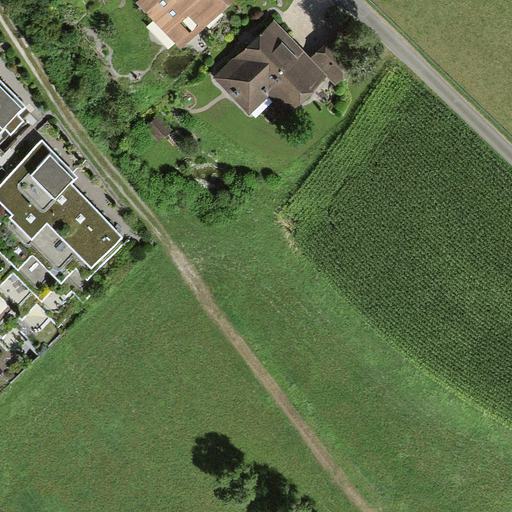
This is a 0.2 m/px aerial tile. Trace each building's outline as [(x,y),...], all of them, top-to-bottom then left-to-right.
[(146,0),(141,5),(177,41),(218,0),(146,0)] [(272,24),(214,77),(244,109),(266,88),(283,107),(319,75),(272,24)] [(354,56),(333,32),(310,54),(331,77),(354,56)] [(0,126),(9,118),(23,104),(0,79),(0,66),(1,65),(0,64),(0,126)] [(77,173),(43,139),(32,150),(9,175),(0,185),(0,374),(10,385),(93,307),(85,299),(110,276),(102,266),(127,242),(69,180),(77,173)]
